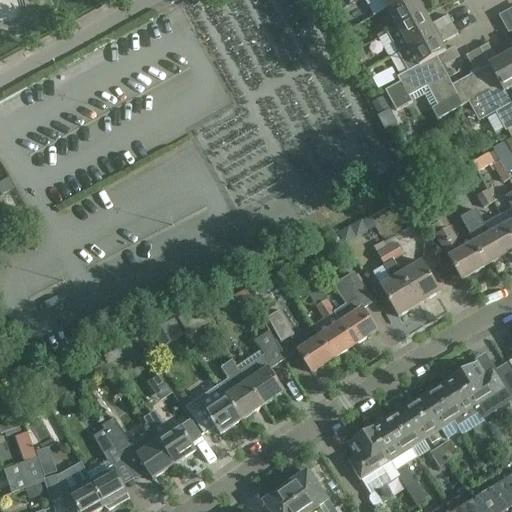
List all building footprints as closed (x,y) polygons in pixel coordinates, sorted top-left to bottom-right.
[(381,0),(388,11),(408,0),(381,0)] [(408,0),(388,11),(398,30),(426,15),(420,3),(425,0),(408,0)] [(331,19),(334,26),(345,20),(341,13),(331,19)] [(399,55),(452,26),(448,17),(432,26),(426,15),(398,30),(388,36),(399,55)] [(452,26),(399,55),(408,73),(418,67),(420,69),(438,59),(437,58),(447,53),(442,45),(458,36),(452,26)] [(511,89),(511,62),(509,56),(497,63),(488,46),(480,50),(489,67),(488,68),(489,70),(490,69),(503,94),(505,93),(511,89)] [(353,54),(358,64),(367,60),(362,49),(353,54)] [(453,87),(438,59),(420,69),(418,67),(408,73),(397,79),(400,84),(385,92),(396,113),(425,97),(438,121),(462,108),(456,97),(453,90),(454,89),(453,87)] [(488,68),(453,87),(454,89),(453,90),(456,97),(462,108),(468,104),(479,123),(495,114),(505,133),(511,129),(511,106),(505,93),(503,94),(490,69),(489,70),(488,68)] [(381,75),(364,84),(370,95),(387,86),(381,75)] [(377,116),(389,110),(383,99),(372,105),(377,116)] [(511,173),(511,156),(505,143),(493,149),(496,155),(490,158),(488,154),(473,163),(478,174),(493,166),(503,185),(510,181),(507,176),(511,173)] [(436,158),(443,171),(460,163),(452,149),(436,158)] [(14,190),(8,180),(0,184),(0,193),(2,197),(14,190)] [(494,204),(488,192),(477,198),(483,210),(494,204)] [(511,253),(511,241),(504,228),(490,236),(476,211),(461,219),(475,244),(477,243),(489,266),(511,253)] [(338,235),(344,246),(368,233),(375,229),(369,218),(361,222),(338,235)] [(489,266),(477,243),(475,244),(462,252),(450,229),(436,236),(461,281),(489,266)] [(386,250),(394,263),(403,257),(395,244),(386,250)] [(385,268),(394,263),(386,250),(377,255),(385,268)] [(401,276),(419,306),(440,294),(422,263),(401,276)] [(333,314),(355,347),(377,333),(363,312),(373,304),(354,276),(344,283),(345,286),(336,292),(346,306),(333,314)] [(419,306),(401,276),(380,289),(398,319),(419,306)] [(237,296),(243,306),(252,302),(246,291),(237,296)] [(355,347),(333,314),(318,291),(309,297),(324,320),(312,328),(319,339),(334,361),(355,347)] [(408,337),(450,311),(442,298),(400,324),(408,337)] [(181,322),(189,337),(210,325),(201,310),(181,322)] [(294,336),(280,312),(267,320),(281,344),(294,336)] [(152,336),(162,351),(183,337),(173,322),(152,336)] [(236,368),(263,408),(284,393),(269,371),(286,361),(270,333),(255,343),(261,352),(236,368)] [(150,336),(143,339),(149,351),(156,346),(150,336)] [(106,369),(135,355),(127,339),(98,353),(106,369)] [(334,361),(319,339),(298,353),(312,375),(334,361)] [(85,375),(98,369),(92,356),(79,363),(85,375)] [(263,408),(236,368),(233,363),(221,371),(228,381),(218,388),(242,422),(263,408)] [(508,401),(511,399),(511,376),(506,366),(492,375),(484,380),(475,366),(468,371),(465,370),(460,371),(457,375),(457,377),(454,379),(480,419),(482,418),(492,412),(495,410),(508,401)] [(447,384),(433,393),(459,433),(462,438),(474,431),(483,425),(480,419),(454,379),(447,384)] [(242,422),(218,388),(217,386),(209,391),(210,393),(196,402),(199,407),(189,414),(204,437),(215,429),(220,437),(242,422)] [(447,440),(459,433),(433,393),(412,406),(436,443),(440,441),(436,433),(440,431),(447,440)] [(412,406),(392,419),(417,459),(429,452),(423,442),(427,439),(432,446),(436,443),(412,406)] [(152,432),(174,467),(197,452),(192,446),(203,439),(191,422),(169,436),(155,414),(144,421),(152,432)] [(0,420),(0,431),(1,435),(19,428),(14,415),(0,420)] [(399,479),(406,489),(418,508),(427,502),(415,483),(407,470),(405,467),(417,459),(392,419),(378,428),(377,428),(370,433),(395,473),(396,473),(399,479)] [(174,467),(152,432),(141,439),(130,446),(114,420),(102,428),(105,431),(136,479),(137,481),(148,474),(153,481),(174,467)] [(91,485),(104,509),(127,497),(127,498),(128,497),(123,488),(136,479),(105,431),(93,439),(113,473),(92,485),(91,485)] [(370,433),(369,433),(367,432),(362,433),(358,437),(359,439),(349,446),(358,460),(351,465),(361,481),(371,496),(376,493),(383,506),(394,499),(386,487),(399,479),(396,473),(395,473),(370,433)] [(444,447),(440,450),(448,463),(457,457),(449,444),(444,447)] [(439,468),(448,463),(440,450),(436,452),(431,455),(439,468)] [(37,460),(44,480),(54,477),(45,457),(37,460)] [(45,484),(36,461),(18,468),(27,491),(45,484)] [(91,485),(92,485),(86,473),(75,480),(56,477),(44,481),(51,505),(60,501),(66,511),(99,511),(104,509),(91,485)] [(340,511),(338,508),(334,511),(308,474),(298,481),(295,480),(289,485),(289,487),(286,489),(301,511),(340,511)] [(511,478),(495,490),(508,511),(511,509),(511,478)] [(301,511),(286,489),(284,490),(281,489),(275,494),(275,497),(264,504),(269,511),(301,511)] [(508,511),(495,490),(473,503),(479,511),(508,511)] [(479,511),(473,503),(458,511),(479,511)]
